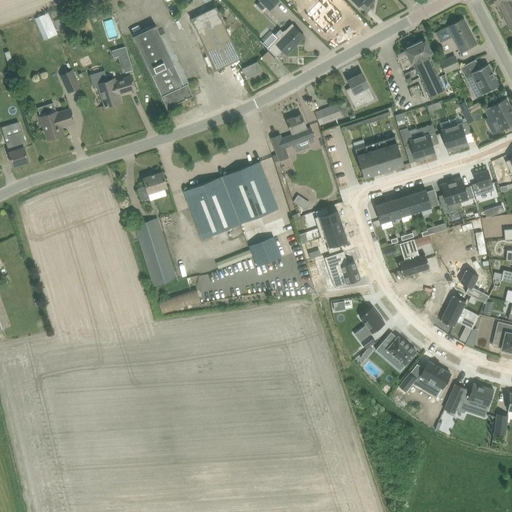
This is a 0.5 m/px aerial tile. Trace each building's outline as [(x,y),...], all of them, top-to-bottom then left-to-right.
[(268,9),(269,10),(272,8),(278,1),(280,0),(279,0),(258,0),(259,0),(260,1),(266,7),(268,9)] [(511,0),(495,0),(499,7),(499,6),(511,29),(511,3),(510,0),(511,0)] [(343,15),(336,8),(332,4),(322,14),(321,12),(315,18),(327,31),(343,15)] [(241,58),(236,49),(216,6),(191,18),(211,61),(216,70),(241,58)] [(49,13),(40,17),(40,18),(46,31),(55,27),(50,17),(49,13)] [(55,21),(57,27),(63,24),(61,18),(55,21)] [(453,36),(460,51),(476,43),(463,18),(436,32),(440,43),(453,36)] [(305,36),(298,29),(294,25),(285,34),(282,31),(280,29),(274,35),(272,33),(263,43),(268,47),(267,48),(278,59),(279,58),(277,56),(283,50),(287,54),(305,36)] [(193,95),(188,84),(184,85),(156,26),(133,36),(151,75),(163,99),(167,108),(193,95)] [(429,95),(444,88),(429,56),(432,55),(425,39),(404,48),(412,64),(413,63),(429,95)] [(13,62),(9,51),(4,52),(8,64),(13,62)] [(269,64),(275,58),(268,51),(262,57),(269,64)] [(445,74),(460,67),(461,67),(455,54),(440,62),(445,74)] [(129,57),(121,60),(125,72),(133,70),(129,57)] [(460,67),(468,83),(475,79),(483,94),(499,85),(488,64),(479,68),(478,66),(479,66),(476,59),(461,67),(460,67)] [(247,78),(262,70),(258,61),(242,68),(247,78)] [(81,88),(73,69),(60,75),(68,93),(81,88)] [(119,94),(135,88),(131,76),(114,81),(113,79),(108,80),(104,70),(89,75),(93,86),(99,85),(103,97),(106,107),(122,101),(119,94)] [(348,80),(351,87),(346,90),(353,101),(363,96),(367,103),(375,99),(373,93),(367,82),(362,73),(348,80)] [(494,114),(502,129),(511,123),(511,109),(506,98),(485,109),(489,117),(494,114)] [(462,103),(459,104),(458,104),(461,111),(462,110),(468,108),(466,103),(465,101),(462,103)] [(316,113),(319,122),(320,124),(342,116),(338,104),(316,113)] [(462,110),(461,111),(467,124),(468,123),(474,121),(471,115),(471,114),(469,111),(468,108),(462,110)] [(75,122),(71,109),(57,113),(57,111),(56,111),(40,116),(48,139),(64,134),(62,126),(75,122)] [(405,119),(403,112),(395,115),(397,121),(405,119)] [(451,126),(458,147),(468,144),(462,123),(451,126)] [(458,147),(451,126),(441,130),(448,151),(458,147)] [(270,138),(279,161),(289,157),(286,148),(314,137),(311,127),(282,139),(280,134),(270,138)] [(421,135),(418,127),(410,130),(410,127),(402,129),(405,140),(421,135)] [(419,136),(426,157),(436,154),(429,133),(419,136)] [(355,148),(359,160),(364,177),(404,164),(395,136),(355,148)] [(426,157),(419,136),(409,140),(415,161),(426,157)] [(24,148),(22,148),(17,150),(14,139),(6,142),(10,156),(13,166),(29,161),(24,148)] [(279,210),(264,170),(260,161),(184,191),(203,239),(279,210)] [(475,174),(478,182),(472,184),(475,196),(494,190),(488,170),(475,174)] [(150,199),(148,194),(168,188),(166,181),(163,171),(143,178),(145,186),(138,188),(142,201),(150,199)] [(451,181),(458,202),(474,197),(470,186),(464,188),(461,178),(451,181)] [(458,202),(451,181),(441,185),(444,194),(438,196),(442,207),(458,202)] [(426,189),(415,192),(421,210),(431,207),(426,189)] [(415,192),(406,196),(411,213),(421,210),(415,192)] [(401,216),(411,213),(406,196),(396,199),(401,216)] [(391,219),(401,216),(396,199),(386,202),(391,219)] [(306,210),(309,205),(304,201),(300,206),(306,210)] [(386,202),(375,205),(381,222),(391,219),(386,202)] [(495,207),(496,213),(504,211),(502,205),(495,207)] [(323,226),(341,220),(337,210),(329,213),(327,207),(316,211),(318,217),(319,216),(323,226)] [(158,218),(135,225),(154,286),(177,279),(158,218)] [(341,220),(323,226),(326,236),(344,230),(341,220)] [(344,230),(326,236),(329,246),(327,247),(329,253),(341,249),(339,243),(347,240),(344,230)] [(434,248),(445,244),(450,261),(468,255),(463,239),(451,242),(448,231),(430,236),(434,248)] [(299,234),(302,243),(308,242),(305,232),(299,234)] [(429,235),(422,237),(424,244),(431,242),(429,235)] [(273,236),(251,245),(259,265),(281,257),(273,236)] [(412,240),(405,242),(414,272),(428,268),(424,255),(417,257),(412,240)] [(414,272),(405,242),(398,244),(403,261),(397,263),(401,276),(414,272)] [(231,257),(233,262),(252,255),(250,251),(231,257)] [(344,251),(328,256),(334,274),(343,271),(347,283),(360,278),(354,261),(348,263),(344,251)] [(479,276),(466,270),(460,282),(469,287),(466,293),(485,302),(489,295),(473,287),(479,276)] [(201,302),(196,287),(183,292),(158,300),(162,314),(201,302)] [(453,295),(447,307),(475,322),(479,315),(463,307),(466,301),(453,295)] [(335,311),(346,309),(345,301),(334,302),(335,311)] [(372,333),(385,323),(372,306),(360,316),(372,333)] [(472,328),(475,322),(447,307),(441,320),(453,326),(456,320),(472,328)] [(506,332),(502,348),(502,349),(504,349),(503,352),(510,354),(511,351),(511,324),(498,321),(496,330),(506,332)] [(465,341),(468,336),(462,333),(460,339),(465,341)] [(375,341),(370,334),(360,341),(366,349),(375,341)] [(405,365),(416,352),(398,336),(389,346),(383,341),(376,350),(386,359),(391,353),(405,365)] [(362,355),(366,358),(373,350),(369,347),(362,355)] [(451,373),(429,360),(420,375),(421,375),(415,385),(423,389),(428,380),(443,388),(451,373)] [(416,378),(410,373),(400,386),(406,391),(416,378)] [(495,389),(475,381),(471,391),(466,389),(467,386),(457,381),(444,406),(454,411),(456,407),(464,410),(469,398),(488,406),(495,389)] [(508,414),(497,412),(494,432),(505,434),(508,414)]
